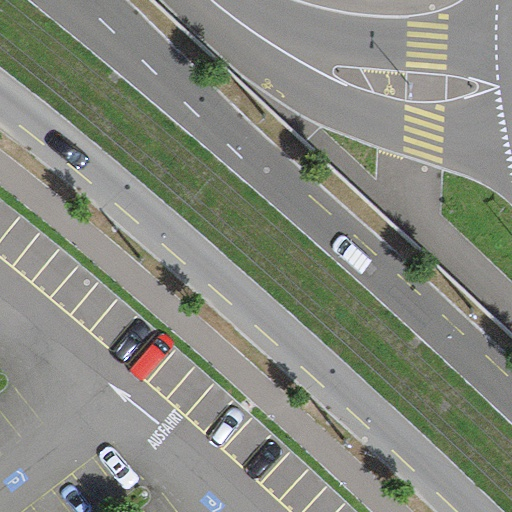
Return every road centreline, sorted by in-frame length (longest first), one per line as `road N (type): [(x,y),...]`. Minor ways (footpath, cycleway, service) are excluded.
road 1 (primary): [(0,91),(362,393),(481,511)]
road 2 (primary): [(511,388),(82,0)]
road 3 (unclassified): [(224,0),(297,47),(383,79),(511,84)]
